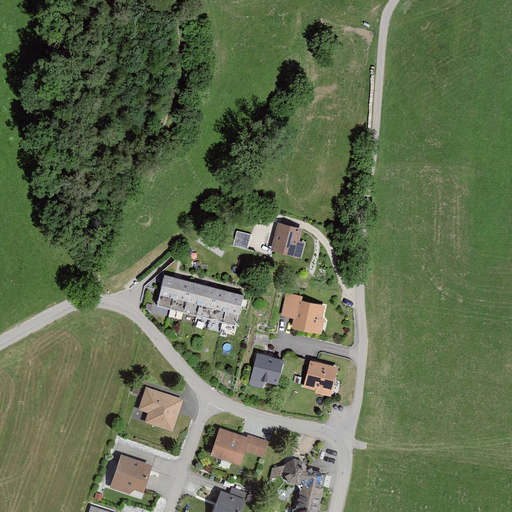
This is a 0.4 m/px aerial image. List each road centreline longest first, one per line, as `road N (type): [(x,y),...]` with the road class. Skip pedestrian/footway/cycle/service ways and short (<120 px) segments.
road 1 (unclassified): [(346,435),(360,374),(358,301),(348,288),(383,18),(399,0)]
road 2 (unclassified): [(104,302),(109,243),(179,88),(191,12),(177,0)]
road 3 (unclassified): [(208,396),(134,310),(104,302)]
road 4 (unclassified): [(346,435),(273,422),(208,396)]
road 5 (residential): [(168,511),(208,396)]
